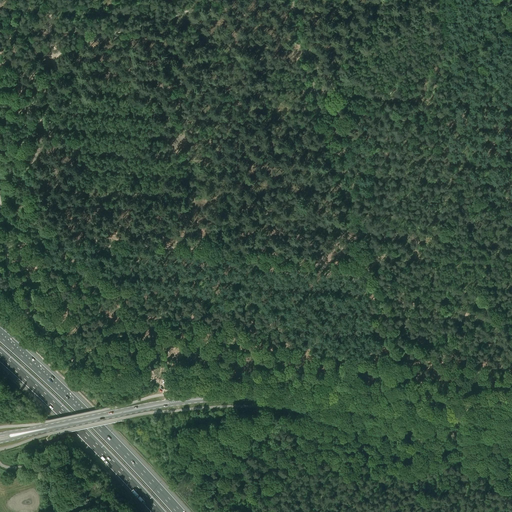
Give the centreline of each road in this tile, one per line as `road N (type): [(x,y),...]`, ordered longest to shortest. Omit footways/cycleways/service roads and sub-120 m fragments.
road 1 (track): [(50,0),(52,55),(75,130),(73,199),(95,237),(353,266),(395,295),(511,321)]
road 2 (secondary): [(511,421),(250,396),(116,413)]
road 3 (motorway): [(179,511),(0,332)]
road 4 (motorway): [(0,355),(155,511)]
road 5 (track): [(402,410),(412,471),(466,471),(511,491)]
